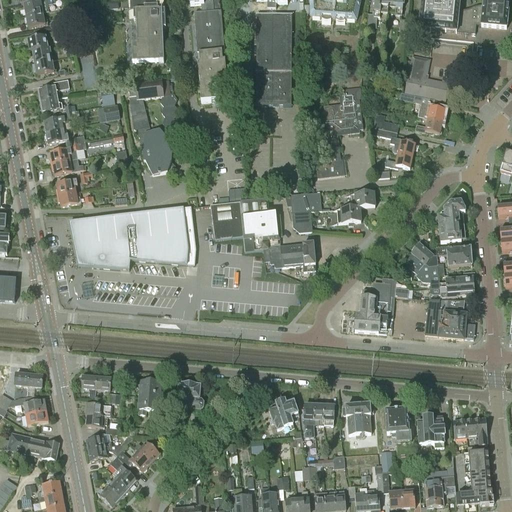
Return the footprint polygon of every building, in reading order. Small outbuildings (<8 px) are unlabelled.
[(129,0),(130,13),(133,13),(134,22),(136,22),(137,46),(132,47),(132,64),(158,63),(163,63),(163,64),(164,64),(163,30),(166,29),(165,11),(162,11),(162,8),(164,8),(163,0),(129,0)] [(189,0),(190,8),(200,7),(201,15),(193,16),(200,105),(228,103),(221,13),(219,0),(189,0)] [(256,0),(256,3),(267,3),(267,11),(276,11),(276,6),(287,6),(287,0),(256,0)] [(309,0),(311,20),(333,21),(356,23),(360,0),(309,0)] [(388,6),(388,0),(374,0),(373,16),(367,16),(366,30),(376,31),(377,20),(379,20),(380,14),(388,14),(388,9),(388,6)] [(403,0),(388,0),(388,6),(395,6),(395,9),(395,18),(402,18),(403,0)] [(421,0),(418,31),(474,37),(476,27),(506,31),(509,0),(483,0),(483,7),(475,7),(470,8),(468,10),(465,11),(461,13),(458,12),(459,0),(421,0)] [(52,1),(39,3),(39,4),(21,7),(23,7),(26,19),(43,15),(49,14),(48,7),(52,6),(52,1)] [(288,48),(289,15),(257,14),(256,40),(275,40),(275,47),(288,48)] [(44,22),(43,15),(26,19),(28,31),(48,27),(47,22),(44,22)] [(30,54),(49,51),(49,50),(48,51),(46,44),(49,44),(48,38),(45,39),(28,42),(29,47),(26,48),(27,54),(30,54)] [(52,63),(49,51),(30,54),(30,55),(32,54),(35,66),(52,63)] [(412,58),(405,94),(445,103),(448,86),(441,85),(427,82),(425,82),(426,76),(429,62),(412,58)] [(52,63),(35,66),(37,78),(56,75),(56,69),(58,69),(57,62),(52,63)] [(351,66),(348,77),(360,79),(362,68),(351,66)] [(99,91),(112,89),(110,81),(98,83),(99,91)] [(52,89),(38,92),(40,104),(59,100),(58,95),(60,95),(59,93),(69,91),(67,82),(51,86),(52,89)] [(128,88),(130,100),(129,100),(131,116),(132,125),(134,132),(137,133),(136,137),(139,140),(143,163),(145,163),(152,178),(174,174),(175,169),(172,165),(171,165),(171,164),(172,152),(167,141),(159,132),(151,134),(147,121),(143,103),(161,101),(160,105),(163,109),(161,115),(165,120),(162,126),(166,131),(177,130),(180,124),(176,119),(179,113),(174,108),(177,102),(173,96),(170,96),(169,83),(162,84),(162,83),(135,86),(135,87),(128,88)] [(114,104),(112,91),(101,93),(101,94),(103,106),(114,104)] [(399,102),(413,105),(414,98),(404,96),(401,95),(399,102)] [(318,141),(338,138),(338,137),(359,135),(359,132),(363,132),(362,120),(359,102),(355,102),(354,96),(339,98),(340,107),(324,109),(327,131),(317,132),(318,141)] [(59,100),(40,104),(42,116),(63,112),(62,106),(60,106),(59,100)] [(418,120),(427,122),(442,125),(445,112),(433,110),(433,108),(421,105),(418,120)] [(111,108),(103,110),(106,124),(113,122),(119,121),(117,107),(111,108)] [(66,116),(73,115),(72,108),(65,109),(66,116)] [(373,130),(397,135),(399,128),(399,125),(384,122),(385,119),(376,117),(373,130)] [(46,135),(63,132),(62,127),(65,126),(64,119),(44,123),(46,135)] [(442,125),(427,122),(426,130),(416,128),(415,131),(415,134),(427,137),(428,135),(439,137),(442,125)] [(397,135),(373,130),(372,130),(372,137),(391,141),(391,140),(396,141),(397,135)] [(63,132),(46,135),(48,147),(69,143),(67,137),(64,138),(63,132)] [(124,144),(123,137),(113,139),(114,146),(124,144)] [(72,146),(85,144),(84,138),(71,141),(72,146)] [(338,138),(318,141),(321,164),(316,165),(318,181),(344,178),(342,162),(341,163),(338,138)] [(391,140),(391,141),(390,146),(399,148),(398,156),(412,159),(415,147),(403,144),(404,142),(396,141),(391,140)] [(90,144),(91,149),(111,145),(110,141),(90,144)] [(73,150),(50,155),(51,160),(50,160),(51,167),(77,162),(75,153),(86,151),(85,144),(72,146),(73,150)] [(127,158),(126,153),(115,155),(118,171),(125,169),(128,165),(124,162),(127,158)] [(511,183),(511,155),(506,154),(500,175),(511,178),(510,183),(511,183)] [(412,159),(398,156),(396,165),(386,163),(385,169),(398,171),(398,169),(410,172),(410,170),(412,159)] [(79,168),(77,162),(51,167),(52,173),(54,173),(55,178),(85,172),(84,167),(79,168)] [(93,180),(92,174),(79,177),(81,186),(88,185),(88,181),(93,180)] [(57,198),(75,195),(74,189),(77,188),(76,182),(56,186),(57,191),(56,192),(57,198)] [(75,195),(57,198),(58,205),(60,205),(61,210),(81,206),(79,200),(77,200),(75,195)] [(320,195),(299,197),(290,197),(290,198),(291,208),(293,230),(299,236),(312,235),(311,215),(321,214),(320,195)] [(352,211),(359,211),(375,210),(374,196),(351,198),(352,211)] [(267,200),(240,204),(242,217),(241,218),(242,230),(243,239),(245,256),(264,254),(269,253),(270,259),(281,258),(280,249),(279,238),(278,226),(277,214),(269,215),(267,200)] [(242,217),(240,204),(210,208),(214,242),(243,239),(242,230),(241,218),(242,217)] [(439,230),(459,228),(458,216),(465,215),(465,213),(461,205),(450,206),(443,213),(442,220),(438,220),(439,230)] [(509,225),(511,224),(511,206),(497,208),(498,220),(508,220),(509,225)] [(187,253),(182,211),(70,225),(72,236),(78,265),(78,264),(78,267),(88,266),(88,263),(94,262),(93,270),(120,272),(120,273),(129,274),(129,273),(129,263),(186,268),(187,253)] [(359,211),(352,211),(336,212),(338,227),(361,225),(359,211)] [(511,224),(509,225),(509,231),(499,232),(500,243),(511,242),(511,224)] [(461,244),(459,228),(439,230),(440,246),(461,244)] [(0,238),(0,256),(6,257),(7,247),(8,247),(9,239),(0,238)] [(511,259),(511,242),(500,243),(501,255),(511,254),(511,260),(511,259)] [(270,264),(269,264),(269,267),(275,266),(275,268),(279,271),(282,270),(302,268),(303,274),(316,274),(315,268),(315,267),(315,266),(314,260),(315,260),(314,254),(313,248),(313,247),(313,246),(302,247),(280,249),(281,258),(270,259),(270,264)] [(434,261),(432,259),(432,258),(419,247),(411,257),(418,263),(419,262),(421,263),(420,264),(425,268),(426,267),(425,267),(428,264),(430,265),(434,261)] [(471,258),(470,251),(460,252),(459,248),(435,250),(436,258),(446,258),(446,260),(471,258)] [(425,268),(420,264),(421,263),(419,262),(418,263),(411,257),(407,262),(416,271),(414,274),(417,276),(415,278),(420,282),(422,285),(430,285),(430,281),(432,279),(439,278),(438,268),(428,269),(426,267),(425,268)] [(471,258),(446,260),(447,271),(472,269),(471,258)] [(511,259),(511,260),(511,261),(511,265),(503,266),(504,278),(511,277),(511,259)] [(430,285),(430,291),(435,291),(439,291),(440,291),(473,289),(473,280),(463,281),(445,282),(446,285),(439,285),(439,278),(432,279),(430,281),(430,285)] [(0,304),(14,305),(16,282),(0,280),(0,304)] [(374,293),(362,293),(360,315),(360,318),(388,321),(393,322),(395,282),(382,281),(382,286),(375,285),(374,293)] [(439,291),(439,296),(446,296),(446,301),(457,300),(457,299),(474,297),(473,289),(440,291),(439,291)] [(394,300),(407,301),(408,292),(395,291),(394,300)] [(449,302),(429,302),(426,322),(424,339),(438,340),(445,341),(449,302)] [(449,302),(445,341),(463,342),(473,343),(474,328),(465,327),(466,317),(463,317),(464,302),(449,302)] [(388,321),(360,318),(356,318),(354,334),(378,336),(386,337),(388,321)] [(28,390),(29,377),(16,376),(14,389),(28,390)] [(29,377),(28,390),(41,391),(43,378),(29,377)] [(103,381),(96,380),(95,393),(110,394),(111,381),(110,381),(111,378),(103,378),(103,381)] [(95,393),(96,380),(82,379),(81,386),(82,386),(82,392),(95,393)] [(160,386),(141,384),(138,417),(145,418),(146,413),(158,414),(160,386)] [(200,389),(178,387),(177,407),(177,413),(182,414),(182,408),(186,408),(185,413),(192,414),(192,412),(200,413),(203,410),(203,405),(201,402),(199,402),(200,389)] [(173,394),(163,394),(162,414),(171,415),(173,394)] [(12,403),(7,400),(0,410),(6,413),(8,410),(12,403)] [(12,403),(8,410),(23,407),(26,406),(24,400),(12,403)] [(44,403),(26,406),(23,407),(25,418),(46,414),(44,403)] [(286,407),(285,403),(275,406),(276,410),(269,412),(273,426),(274,425),(277,433),(293,427),(290,419),(298,416),(294,404),(286,407)] [(87,418),(107,420),(111,420),(112,409),(86,407),(85,418),(87,418)] [(315,428),(315,408),(304,407),(304,428),(315,428)] [(365,440),(365,437),(371,437),(370,419),(371,419),(370,407),(345,409),(346,421),(347,420),(348,438),(355,438),(355,441),(365,440)] [(315,408),(315,428),(323,428),(324,408),(315,408)] [(334,408),(324,408),(323,428),(333,429),(334,408)] [(407,412),(385,414),(386,437),(396,436),(396,445),(411,444),(410,434),(408,435),(407,421),(411,421),(410,414),(407,414),(407,412)] [(46,414),(25,418),(27,428),(48,424),(46,414)] [(107,420),(87,418),(86,429),(104,431),(104,428),(107,428),(107,420)] [(416,424),(418,447),(424,447),(424,446),(434,446),(434,451),(444,451),(443,445),(444,445),(443,439),(444,439),(443,429),(442,422),(433,423),(433,419),(422,420),(423,424),(416,424)] [(478,439),(477,422),(465,423),(466,440),(478,439)] [(485,422),(477,422),(478,439),(478,440),(479,449),(487,448),(485,422)] [(466,440),(465,423),(453,424),(455,441),(466,440)] [(11,435),(9,444),(7,452),(55,463),(59,446),(11,435)] [(112,449),(111,444),(104,446),(103,439),(97,440),(97,439),(91,440),(91,441),(86,442),(88,454),(112,449)] [(125,442),(119,448),(123,452),(129,446),(125,442)] [(138,454),(150,466),(160,455),(157,453),(166,443),(154,442),(150,446),(147,444),(142,449),(138,446),(134,451),(138,454)] [(263,445),(251,445),(252,454),(264,454),(263,445)] [(112,449),(88,454),(90,465),(95,464),(95,465),(102,464),(102,463),(107,462),(106,454),(112,453),(113,456),(117,459),(122,454),(123,452),(119,448),(112,449)] [(122,454),(117,459),(124,466),(127,463),(135,470),(141,476),(150,466),(138,454),(131,462),(122,454)] [(391,454),(387,454),(380,455),(383,477),(388,476),(393,476),(391,454)] [(469,465),(488,464),(487,454),(468,455),(469,465)] [(446,473),(425,475),(425,481),(429,481),(432,480),(453,479),(452,458),(445,458),(446,473)] [(117,459),(110,467),(120,476),(115,480),(128,492),(137,483),(129,476),(121,469),(124,466),(117,459)] [(344,459),(343,459),(333,460),(333,461),(333,468),(333,472),(345,471),(344,459)] [(132,473),(135,470),(127,463),(124,466),(132,473)] [(488,464),(469,465),(470,475),(489,474),(488,464)] [(129,476),(132,473),(124,466),(121,469),(129,476)] [(490,484),(489,474),(470,475),(471,485),(490,484)] [(441,483),(433,484),(435,509),(443,509),(442,492),(455,491),(453,479),(440,480),(441,483)] [(128,492),(115,480),(111,485),(109,483),(105,487),(108,489),(107,489),(120,501),(128,492)] [(429,484),(424,484),(426,510),(435,509),(433,484),(432,480),(429,481),(429,484)] [(3,487),(13,493),(16,488),(6,482),(3,487)] [(38,500),(62,496),(59,484),(42,487),(43,494),(37,495),(38,500)] [(490,494),(490,484),(471,485),(471,495),(476,495),(479,495),(490,494)] [(3,487),(0,491),(10,498),(13,493),(3,487)] [(26,502),(31,501),(30,498),(32,498),(30,487),(24,488),(26,498),(26,500),(25,500),(26,502)] [(200,508),(200,509),(203,509),(201,488),(195,489),(196,509),(200,508)] [(120,501),(107,489),(103,494),(101,492),(97,496),(112,510),(120,501)] [(367,511),(367,493),(367,491),(359,491),(360,497),(355,497),(354,489),(348,490),(349,500),(354,500),(355,511),(367,511)] [(0,491),(0,499),(6,503),(10,498),(0,491)] [(234,492),(233,492),(234,499),(234,511),(243,511),(242,499),(242,491),(234,492)] [(261,501),(258,501),(259,508),(262,508),(261,511),(270,511),(269,496),(269,491),(260,491),(261,497),(261,501)] [(335,494),(336,511),(345,511),(344,493),(335,494)] [(380,511),(379,498),(374,498),(374,493),(367,493),(367,511),(380,511)] [(401,494),(402,511),(415,510),(414,493),(401,494)] [(296,499),(297,503),(297,511),(308,511),(308,502),(307,494),(301,494),(301,498),(296,499)] [(336,511),(335,494),(325,495),(325,511),(336,511)] [(401,494),(389,495),(388,495),(390,511),(402,511),(401,494)] [(492,494),(490,494),(479,495),(476,495),(476,505),(479,505),(480,508),(493,507),(492,494)] [(269,496),(270,511),(278,511),(278,503),(278,495),(277,495),(269,496)] [(325,511),(325,495),(314,496),(315,511),(325,511)] [(471,496),(456,497),(456,508),(477,507),(476,505),(476,495),(471,495),(471,496)] [(62,500),(62,496),(38,500),(39,505),(42,505),(43,511),(46,511),(66,507),(65,499),(62,500)] [(26,500),(26,498),(21,499),(21,511),(32,509),(31,501),(26,502),(25,500),(26,500)] [(252,511),(251,498),(242,499),(243,511),(252,511)] [(222,511),(222,501),(214,501),(214,511),(222,511)] [(297,511),(297,503),(286,503),(286,511),(297,511)]
